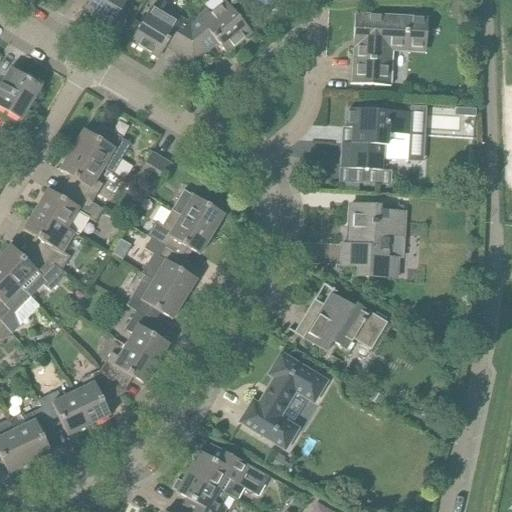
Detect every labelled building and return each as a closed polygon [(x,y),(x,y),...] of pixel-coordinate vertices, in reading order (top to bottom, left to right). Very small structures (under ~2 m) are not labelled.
[(86,0),(90,2),(82,14),(110,31),(128,0),(86,0)] [(193,64),(218,44),(227,55),(252,34),(226,3),(211,15),(207,11),(190,25),(192,58),(193,64)] [(193,64),(192,58),(190,25),(171,13),(168,19),(151,9),(130,43),(158,60),(166,48),(193,64)] [(360,39),(357,86),(390,88),(392,60),(391,60),(392,39),(410,40),(409,48),(426,49),(428,19),(367,16),(366,27),(354,27),(354,38),(360,39)] [(0,89),(0,109),(20,122),(41,87),(16,72),(4,92),(0,89)] [(343,145),(341,170),(381,172),(383,147),(387,147),(388,136),(408,137),(410,114),(349,111),(348,129),(352,130),(351,145),(343,145)] [(70,152),(103,171),(113,177),(131,147),(101,129),(95,140),(82,132),(70,152)] [(68,192),(103,212),(103,211),(92,204),(103,186),(96,182),(103,171),(70,152),(58,173),(74,182),(68,192)] [(138,177),(148,183),(162,160),(152,153),(138,177)] [(148,183),(158,190),(173,166),(162,160),(148,183)] [(96,224),(103,212),(68,192),(63,201),(46,192),(34,212),(67,230),(74,219),(80,223),(84,217),(96,224)] [(179,217),(211,237),(224,217),(185,193),(179,202),(176,200),(170,211),(179,217)] [(356,277),(398,280),(399,259),(388,258),(388,252),(387,252),(388,240),(389,240),(389,238),(404,239),(406,213),(387,212),(387,213),(379,213),(379,209),(349,207),(348,230),(352,230),(351,247),(341,247),(340,267),(357,268),(356,277)] [(32,251),(54,267),(61,273),(70,259),(63,254),(75,235),(67,230),(34,212),(22,232),(38,242),(32,251)] [(156,241),(179,254),(183,247),(199,257),(211,237),(179,217),(173,228),(166,224),(156,241)] [(179,254),(156,241),(150,251),(159,256),(152,266),(159,270),(152,281),(184,301),(196,281),(180,271),(186,262),(177,256),(179,254)] [(0,257),(0,269),(21,290),(30,281),(35,286),(54,267),(32,251),(24,260),(11,246),(0,257)] [(0,322),(12,336),(23,324),(15,316),(30,299),(21,290),(0,269),(0,322)] [(171,321),(184,301),(152,281),(145,293),(139,289),(127,307),(136,313),(149,321),(155,312),(171,321)] [(293,335),(325,355),(332,344),(346,352),(353,341),(370,352),(387,325),(356,305),(353,309),(330,294),(319,312),(310,307),(293,335)] [(149,321),(136,313),(124,332),(131,336),(125,345),(156,365),(168,345),(152,335),(158,326),(149,321)] [(0,345),(12,336),(0,322),(0,345)] [(144,386),(156,365),(125,345),(117,357),(111,354),(100,371),(118,392),(127,376),(144,386)] [(239,424),(286,452),(300,430),(290,424),(304,401),(314,407),(328,384),(281,355),(268,377),(274,380),(258,406),(252,403),(239,424)] [(118,392),(100,371),(80,381),(84,388),(72,394),(88,427),(110,417),(101,400),(118,392)] [(67,438),(88,427),(72,394),(60,400),(57,393),(44,399),(56,422),(59,421),(67,438)] [(53,433),(49,425),(41,409),(21,419),(25,426),(13,431),(30,465),(51,454),(43,437),(53,433)] [(0,458),(8,475),(30,465),(13,431),(8,421),(0,425),(0,458)] [(258,498),(269,478),(211,446),(205,456),(199,453),(187,473),(220,491),(237,502),(244,490),(258,498)] [(284,471),(276,467),(282,457),(275,453),(266,466),(282,476),(284,471)] [(187,511),(225,511),(227,511),(213,503),(220,491),(187,473),(176,494),(192,503),(187,511)]
